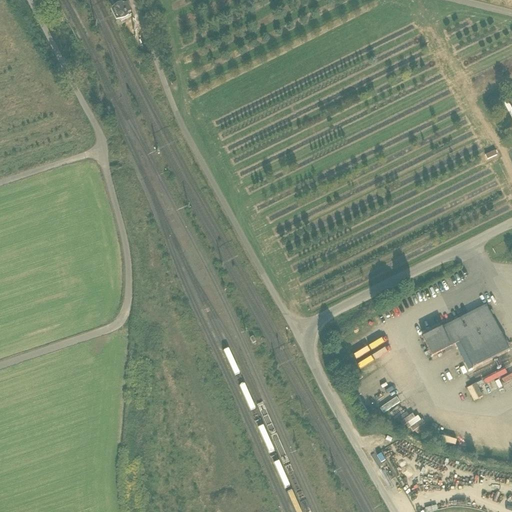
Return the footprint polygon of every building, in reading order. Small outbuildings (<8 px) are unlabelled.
[(109,0),(120,23),(131,17),(123,0),(109,0)] [(486,306),(441,329),(450,347),(458,343),(495,325),(486,306)] [(509,352),(495,325),(458,343),(472,370),(509,352)] [(432,357),(450,347),(441,329),(422,338),(432,357)] [(511,368),(498,373),(502,384),(511,380),(511,368)] [(473,401),(482,397),(475,384),(466,388),(473,401)]
